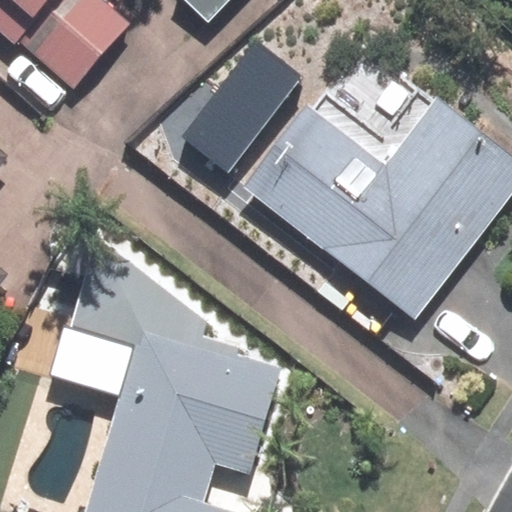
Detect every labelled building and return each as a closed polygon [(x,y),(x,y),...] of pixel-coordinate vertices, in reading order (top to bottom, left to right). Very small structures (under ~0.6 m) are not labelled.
[(0,0),(0,31),(77,97),(129,35),(88,0),(0,0)] [(186,0),(220,33),(252,0),(186,0)] [(511,152),(367,46),(252,202),(422,327),(511,203),(511,152)] [(0,290),(8,280),(0,273),(0,173),(11,159),(0,150),(0,290)] [(234,350),(105,244),(61,379),(120,398),(83,511),(214,511),(230,465),(261,475),(294,370),(234,350)]
